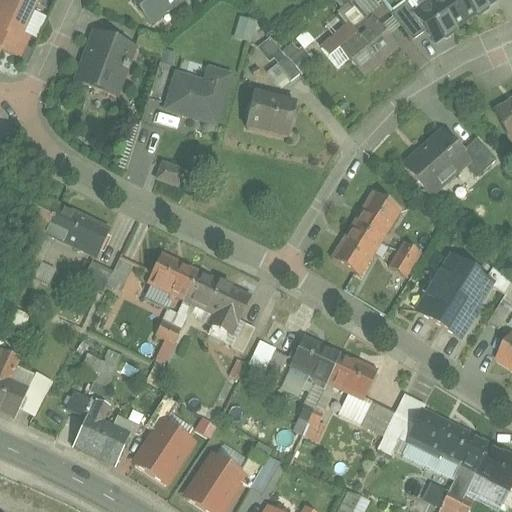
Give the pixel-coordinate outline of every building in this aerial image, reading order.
[(0,0),(0,54),(1,53),(20,61),(30,39),(24,36),(39,0),(0,0)] [(126,0),(152,30),(187,0),(126,0)] [(503,0),(440,0),(416,17),(436,47),(504,1),(503,0)] [(249,43),(254,22),(236,18),(231,38),(249,43)] [(402,51),(377,21),(345,48),(370,78),(402,51)] [(135,49),(91,33),(73,84),(117,100),(135,49)] [(251,53),(283,87),(309,62),(290,41),(279,52),(266,38),(251,53)] [(207,85),(179,76),(169,108),(216,122),(230,76),(211,71),(207,85)] [(250,89),(243,132),(295,141),(303,99),(250,89)] [(511,106),(500,112),(511,135),(511,106)] [(118,121),(108,155),(125,160),(135,126),(118,121)] [(446,129),(406,166),(434,196),(474,160),(446,129)] [(151,183),(173,188),(178,170),(156,165),(151,183)] [(372,187),(329,260),(357,276),(400,204),(372,187)] [(20,193),(6,226),(96,263),(109,231),(20,193)] [(419,252),(402,243),(388,267),(405,276),(419,252)] [(495,284),(450,257),(415,313),(460,340),(495,284)] [(160,259),(147,289),(185,305),(198,276),(160,259)] [(111,276),(105,288),(119,295),(132,268),(118,262),(111,276)] [(111,276),(90,266),(81,287),(101,296),(105,288),(111,276)] [(198,276),(185,305),(212,317),(206,330),(228,339),(231,341),(238,325),(250,299),(198,276)] [(501,330),(506,308),(493,305),(488,327),(501,330)] [(254,332),(238,325),(231,341),(228,339),(223,349),(242,358),(254,332)] [(511,341),(501,360),(511,367),(511,341)] [(376,374),(303,342),(290,371),(363,403),(376,374)] [(256,343),(244,366),(260,374),(271,350),(256,343)] [(16,359),(0,351),(0,406),(14,412),(24,389),(6,380),(16,359)] [(104,352),(100,362),(83,355),(70,385),(100,397),(110,372),(116,374),(122,360),(104,352)] [(278,383),(287,361),(274,356),(265,377),(278,383)] [(96,405),(76,445),(114,463),(128,437),(100,423),(106,411),(96,405)] [(511,488),(511,455),(422,413),(408,441),(461,466),(444,501),(467,511),(470,511),(485,480),(510,492),(511,488)] [(137,465),(166,484),(192,443),(163,424),(137,465)] [(185,496),(209,511),(216,511),(240,474),(211,455),(185,496)] [(424,486),(416,511),(433,511),(440,491),(424,486)] [(360,511),(365,503),(342,492),(333,511),(360,511)]
